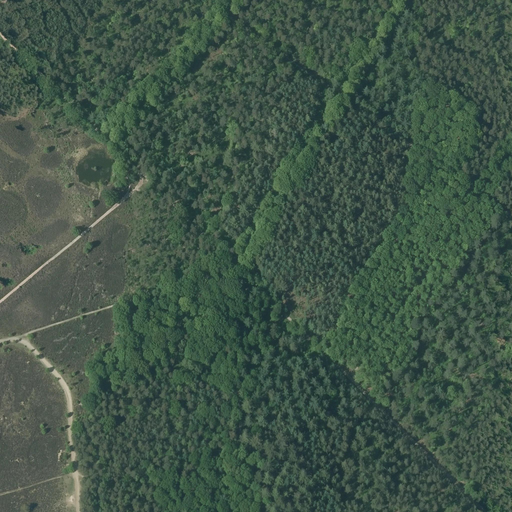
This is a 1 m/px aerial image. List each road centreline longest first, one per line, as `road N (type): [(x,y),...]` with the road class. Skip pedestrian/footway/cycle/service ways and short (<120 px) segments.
road 1 (track): [(236,267),(243,511)]
road 2 (track): [(20,336),(236,267)]
road 3 (track): [(480,197),(349,377)]
road 4 (track): [(236,267),(338,95)]
road 5 (track): [(0,33),(141,174)]
road 6 (track): [(79,511),(68,391),(20,336)]
road 7 (track): [(0,302),(135,190),(141,174)]
road 8 (track): [(349,377),(486,511)]
road 9 (track): [(338,95),(480,197)]
road 10 (track): [(236,267),(349,377)]
road 11 (track): [(224,13),(338,95)]
road 12 (track): [(141,174),(236,267)]
